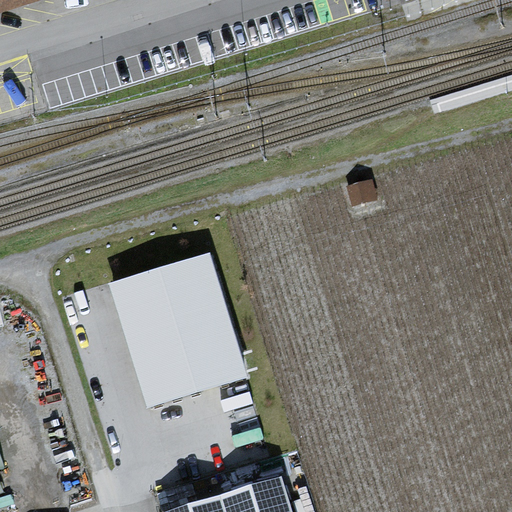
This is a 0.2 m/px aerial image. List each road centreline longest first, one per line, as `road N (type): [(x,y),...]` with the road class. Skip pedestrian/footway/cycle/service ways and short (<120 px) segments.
road 1 (track): [(33,259),(511,125)]
road 2 (track): [(112,511),(33,259),(0,269)]
road 3 (track): [(48,511),(0,360)]
